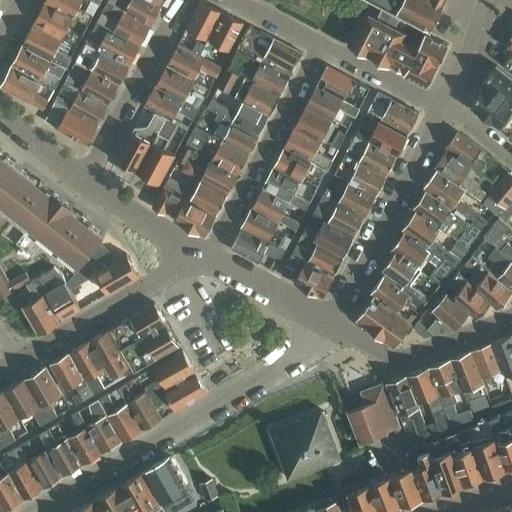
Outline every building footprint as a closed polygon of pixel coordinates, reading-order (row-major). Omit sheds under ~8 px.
[(46,0),(46,1),(75,16),(89,24),(94,15),(80,7),(83,0),(46,0)] [(109,0),(108,2),(152,25),(163,5),(152,0),(131,0),(127,7),(123,1),(121,0),(109,0)] [(202,0),(187,29),(201,37),(209,40),(224,11),(202,0)] [(371,0),(383,6),(394,12),(401,15),(428,30),(427,31),(430,32),(446,0),(371,0)] [(46,1),(35,22),(64,37),(64,38),(79,46),(84,35),(69,27),(75,17),(75,16),(46,1)] [(107,4),(97,22),(141,46),(152,25),(108,2),(107,4)] [(365,8),(346,44),(368,56),(382,31),(392,13),(382,8),(379,15),(365,8)] [(224,11),(209,40),(229,51),(244,23),(244,22),(224,11)] [(382,31),(368,56),(388,67),(410,26),(405,23),(403,28),(396,24),(400,17),(392,13),(382,31)] [(35,22),(24,43),(24,44),(66,67),(67,67),(73,57),(58,49),(64,38),(64,37),(35,22)] [(97,22),(92,31),(100,36),(103,40),(99,47),(99,48),(131,65),(141,46),(97,22)] [(410,26),(388,67),(426,86),(447,46),(428,36),(421,32),(410,26)] [(274,38),(265,56),(293,72),(303,53),(274,38)] [(87,41),(81,52),(94,59),(89,66),(92,68),(92,69),(93,70),(121,85),(131,65),(99,48),(99,47),(87,41)] [(199,41),(193,51),(201,55),(207,45),(199,41)] [(179,43),(168,64),(196,79),(199,72),(201,68),(217,76),(222,65),(201,55),(193,51),(179,43)] [(24,44),(12,66),(43,82),(48,85),(51,78),(45,74),(47,69),(61,77),(66,67),(24,44)] [(235,55),(229,68),(240,74),(246,61),(254,65),(259,67),(252,80),(280,94),(281,95),(291,76),(262,61),(263,60),(239,48),(235,55)] [(168,64),(156,85),(185,101),(200,109),(208,95),(212,88),(211,88),(196,79),(168,64)] [(293,72),(279,65),(277,67),(292,75),(293,72)] [(485,86),(470,105),(476,109),(476,110),(493,123),(493,122),(499,127),(501,124),(504,126),(511,116),(511,112),(511,110),(511,76),(497,65),(482,83),(485,86)] [(12,66),(1,86),(31,102),(45,110),(50,100),(37,93),(43,82),(12,66)] [(328,66),(317,87),(343,101),(344,100),(344,99),(345,100),(350,91),(365,99),(370,88),(328,66)] [(228,68),(219,87),(230,93),(240,74),(229,68),(228,68)] [(70,73),(66,81),(81,89),(109,105),(120,85),(121,85),(93,70),(85,85),(81,84),(83,80),(70,73)] [(247,77),(237,97),(243,100),(244,101),(270,115),(280,94),(252,80),(247,77)] [(58,95),(55,101),(99,125),(109,105),(81,89),(66,81),(60,91),(76,99),(72,106),(67,99),(58,95)] [(156,85),(145,105),(173,121),(179,111),(194,119),(200,109),(185,101),(156,85)] [(317,87),(306,107),(333,121),(340,108),(348,112),(342,124),(350,129),(357,117),(355,116),(360,108),(344,100),(343,101),(317,87)] [(379,92),(375,99),(386,104),(384,108),(386,111),(382,119),(410,132),(420,113),(379,92)] [(213,99),(208,108),(219,113),(260,134),(270,115),(244,101),(243,100),(238,111),(213,99)] [(55,101),(45,121),(88,145),(99,125),(55,101)] [(306,107),(295,127),(322,141),(333,121),(306,107)] [(130,134),(117,160),(138,172),(167,118),(156,113),(148,128),(136,129),(135,131),(133,130),(130,134)] [(219,113),(216,119),(223,123),(216,136),(250,154),(260,134),(219,113)] [(167,118),(138,172),(159,183),(176,154),(165,148),(177,124),(173,122),(167,118)] [(362,124),(357,134),(398,155),(408,135),(380,120),(375,130),(362,124)] [(196,126),(188,142),(201,149),(206,141),(216,146),(214,149),(217,150),(212,160),(239,174),(250,154),(216,136),(215,137),(196,126)] [(295,127),(284,147),(285,147),(312,161),(315,163),(328,170),(333,160),(317,152),(322,141),(295,127)] [(339,131),(332,144),(340,148),(347,135),(339,131)] [(458,131),(446,148),(448,149),(473,167),(472,168),(480,173),(486,164),(477,157),(483,149),(458,131)] [(357,134),(350,147),(363,154),(359,161),(387,175),(398,155),(357,134)] [(185,146),(178,158),(187,163),(194,150),(185,146)] [(332,146),(329,152),(335,155),(338,149),(332,146)] [(285,147),(274,167),(301,182),(301,181),(317,189),(321,182),(305,174),(308,169),(311,171),(315,163),(312,161),(285,147)] [(448,149),(436,168),(438,169),(466,190),(477,198),(481,200),(486,193),(483,191),(483,190),(469,180),(465,178),(472,168),(473,167),(448,149)] [(346,154),(339,167),(344,170),(340,176),(350,181),(377,195),(387,175),(359,161),(346,154)] [(0,204),(0,205),(15,217),(31,229),(43,238),(58,250),(80,268),(100,242),(105,235),(90,223),(89,225),(82,220),(75,215),(77,212),(72,208),(73,207),(64,199),(54,192),(53,193),(48,189),(46,192),(39,187),(33,181),(35,179),(20,167),(6,156),(4,158),(0,155),(0,204)] [(198,167),(193,175),(202,179),(201,179),(228,193),(239,174),(212,160),(206,171),(198,167)] [(274,167),(264,186),(291,201),(307,210),(311,203),(294,194),(301,182),(274,167)] [(438,169),(425,187),(428,189),(482,229),(489,221),(460,199),(466,190),(438,169)] [(490,195),(484,203),(506,221),(511,214),(511,173),(509,171),(490,194),(490,195)] [(170,175),(164,186),(190,200),(217,215),(228,193),(201,179),(196,189),(170,175)] [(350,181),(339,201),(366,216),(377,195),(350,181)] [(164,186),(153,207),(165,214),(170,206),(179,211),(175,219),(206,236),(217,215),(190,200),(164,186)] [(328,187),(325,194),(331,197),(335,191),(328,187)] [(263,189),(253,207),(280,222),(280,221),(297,230),(302,222),(289,215),(288,216),(284,214),(290,202),(264,188),(263,189)] [(428,189),(414,208),(417,210),(439,226),(440,226),(447,231),(455,221),(467,230),(459,241),(467,246),(475,236),(476,237),(482,229),(428,189)] [(325,194),(314,213),(322,217),(332,198),(331,197),(325,194)] [(339,201),(328,221),(356,236),(366,216),(339,201)] [(253,207),(242,227),(243,228),(269,242),(280,222),(253,207)] [(417,211),(404,229),(407,231),(456,266),(462,260),(461,259),(470,248),(467,246),(459,241),(457,239),(449,250),(434,239),(442,229),(417,211)] [(309,224),(304,233),(314,239),(318,241),(318,242),(345,256),(356,236),(328,221),(324,219),(319,229),(309,224)] [(498,219),(484,235),(487,238),(497,246),(511,259),(511,245),(502,237),(509,228),(498,219)] [(243,228),(232,248),(260,263),(266,252),(281,260),(286,250),(279,247),(275,245),(270,242),(269,242),(243,228)] [(24,235),(18,242),(23,246),(22,246),(24,248),(25,248),(27,250),(28,251),(29,251),(33,254),(39,247),(43,238),(31,229),(24,235)] [(407,231),(393,249),(397,252),(400,255),(421,270),(428,260),(437,267),(431,276),(442,285),(456,266),(407,231)] [(285,234),(279,247),(286,250),(293,239),(285,234)] [(80,268),(77,271),(88,279),(96,270),(96,271),(109,293),(140,275),(127,253),(120,258),(100,242),(80,268)] [(298,245),(294,253),(308,261),(307,261),(334,275),(335,276),(345,256),(318,242),(313,252),(298,245)] [(511,259),(497,246),(489,255),(505,269),(498,277),(511,288),(511,259)] [(397,252),(383,269),(408,287),(421,270),(400,255),(397,252)] [(293,254),(287,264),(300,271),(295,281),(324,296),(334,275),(307,261),(293,254)] [(511,289),(472,256),(465,264),(482,278),(475,287),(474,288),(491,302),(498,308),(511,290),(511,289)] [(1,265),(0,265),(0,298),(15,290),(1,265)] [(51,270),(39,277),(47,291),(57,309),(62,320),(83,308),(71,289),(67,282),(66,281),(63,276),(54,267),(51,270)] [(27,272),(11,281),(15,288),(31,280),(27,272)] [(458,272),(450,282),(460,290),(453,298),(477,318),(491,302),(474,288),(475,287),(458,272)] [(385,275),(372,292),(376,295),(398,311),(405,301),(420,312),(425,304),(417,298),(410,294),(385,275)] [(36,298),(24,304),(40,333),(60,322),(44,293),(47,291),(39,277),(27,284),(36,298)] [(419,320),(413,328),(424,337),(456,330),(469,313),(442,290),(429,306),(438,315),(428,328),(419,320)] [(422,291),(417,298),(425,304),(431,298),(422,291)] [(376,295),(358,319),(369,328),(369,327),(384,337),(383,338),(394,346),(412,321),(398,311),(376,295)] [(120,323),(110,329),(121,349),(134,372),(134,371),(156,359),(157,358),(180,345),(167,324),(168,323),(156,302),(131,316),(131,317),(120,323)] [(110,329),(71,352),(86,378),(84,379),(94,395),(106,388),(97,374),(106,369),(111,378),(123,371),(126,376),(129,375),(134,372),(121,349),(110,329)] [(511,334),(493,342),(504,370),(506,376),(511,373),(511,334)] [(493,342),(472,350),(482,378),(483,378),(504,370),(493,342)] [(161,378),(145,387),(147,391),(151,398),(196,372),(197,371),(196,370),(184,349),(154,367),(161,378)] [(472,350),(451,358),(462,389),(470,409),(473,418),(495,410),(491,400),(483,379),(483,378),(482,378),(472,350)] [(69,352),(51,363),(66,390),(76,384),(80,392),(73,397),(77,405),(85,400),(94,395),(84,379),(69,352)] [(451,358),(429,367),(452,427),(473,418),(470,409),(458,414),(454,404),(458,403),(454,392),(462,389),(451,358)] [(47,365),(25,378),(50,420),(58,415),(50,401),(63,394),(47,365)] [(429,367),(408,374),(419,403),(428,400),(433,413),(436,421),(440,431),(452,427),(429,367)] [(196,372),(151,398),(157,407),(171,400),(177,411),(208,393),(196,372)] [(408,374),(387,382),(398,411),(402,423),(409,420),(412,422),(419,439),(431,435),(427,424),(419,403),(408,374)] [(25,378),(4,390),(21,418),(33,411),(41,425),(50,420),(25,378)] [(127,383),(119,388),(129,404),(130,407),(144,430),(163,419),(156,408),(157,407),(151,398),(147,391),(135,397),(127,383)] [(350,410),(348,411),(360,443),(361,443),(389,432),(389,430),(399,427),(382,384),(363,391),(367,404),(350,410)] [(4,390),(0,392),(0,430),(8,444),(17,439),(9,425),(21,418),(4,390)] [(491,400),(495,410),(511,403),(511,393),(511,392),(491,400)] [(109,393),(99,399),(123,441),(123,442),(144,430),(130,407),(129,404),(119,409),(113,401),(109,393)] [(88,425),(103,452),(123,441),(99,399),(90,404),(95,421),(88,425)] [(81,430),(68,438),(84,464),(103,453),(103,452),(88,425),(86,422),(79,410),(72,414),(77,423),(81,430)] [(324,410),(271,430),(289,478),(342,459),(324,410)] [(511,415),(511,411),(491,419),(495,432),(507,471),(511,469),(511,415)] [(491,419),(469,427),(474,441),(485,479),(507,471),(495,432),(491,419)] [(436,421),(427,424),(431,435),(431,434),(440,431),(436,421)] [(469,427),(448,436),(452,449),(454,456),(464,485),(464,486),(485,479),(474,441),(469,427)] [(49,428),(39,433),(48,449),(64,475),(64,476),(84,464),(68,438),(66,434),(56,440),(49,428)] [(0,430),(0,448),(8,444),(0,430)] [(448,436),(428,443),(430,450),(444,492),(464,485),(454,456),(452,449),(448,436)] [(29,440),(20,445),(25,453),(33,448),(29,440)] [(20,444),(9,451),(13,459),(25,453),(20,445),(20,444)] [(48,449),(29,460),(45,486),(64,475),(48,449)] [(422,464),(414,467),(425,499),(444,493),(444,492),(430,450),(418,454),(422,464)] [(170,456),(143,472),(166,511),(173,511),(180,508),(175,499),(190,491),(170,456)] [(14,463),(7,467),(9,472),(25,499),(45,486),(29,460),(28,460),(17,467),(14,463)] [(413,467),(390,475),(402,506),(401,507),(402,508),(425,500),(425,499),(414,467),(413,467)] [(0,502),(4,510),(5,510),(25,499),(9,472),(0,477),(0,502)] [(125,483),(120,485),(134,511),(150,511),(149,509),(160,504),(154,492),(142,472),(138,475),(135,476),(125,483)] [(377,480),(370,483),(381,511),(386,511),(401,507),(402,506),(390,475),(377,480)] [(213,478),(201,483),(207,500),(219,495),(213,478)] [(369,484),(348,492),(354,511),(381,511),(370,483),(369,483),(369,484)] [(106,493),(97,499),(104,511),(134,511),(120,485),(106,493)] [(340,511),(336,496),(316,503),(319,511),(340,511)] [(104,511),(97,499),(74,511),(104,511)] [(319,511),(316,503),(287,511),(319,511)] [(511,511),(511,503),(503,507),(504,511),(511,511)]
